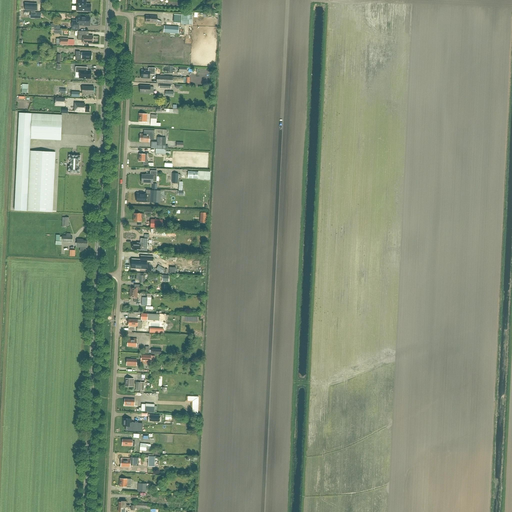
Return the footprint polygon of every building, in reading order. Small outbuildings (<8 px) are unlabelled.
[(91,12),(91,4),(86,4),(86,0),(77,0),(77,11),(91,12)] [(192,25),(192,15),(181,15),(181,24),(192,25)] [(89,17),(88,17),(86,17),(86,18),(81,17),(82,16),(77,16),(77,21),(73,21),(72,29),(79,29),(79,25),(90,26),(90,18),(89,18),(89,17)] [(161,25),(161,21),(157,21),(157,16),(146,16),(145,23),(157,23),(156,25),(161,25)] [(93,44),(93,36),(85,35),(85,31),(78,31),(78,40),(83,40),(83,44),(93,44)] [(82,54),(81,53),(80,52),(76,52),(75,60),(81,60),(81,59),(92,60),(92,53),(82,53),(82,54)] [(76,67),(75,73),(80,73),(79,79),(91,79),(91,71),(87,71),(87,67),(76,67)] [(155,75),(155,68),(148,68),(148,71),(142,71),(141,78),(150,79),(150,74),(155,75)] [(172,84),(173,77),(163,76),(157,76),(156,83),(165,84),(172,84)] [(55,98),(55,106),(65,106),(65,98),(55,98)] [(90,112),(90,107),(85,107),(85,104),(75,104),(75,112),(90,112)] [(27,211),(32,114),(19,113),(14,210),(27,211)] [(62,141),(63,115),(33,114),(31,139),(62,141)] [(144,134),(140,134),(140,142),(149,142),(149,139),(154,140),(155,131),(144,130),(144,134)] [(56,153),(31,151),(27,210),(53,211),(56,153)] [(148,165),(148,161),(147,161),(147,155),(139,154),(139,161),(143,161),(143,165),(148,165)] [(80,156),(70,155),(69,155),(69,156),(69,161),(69,162),(69,161),(71,162),(70,167),(69,167),(69,173),(68,173),(69,173),(79,173),(79,174),(80,174),(80,173),(80,168),(80,167),(78,167),(79,162),(80,162),(81,156),(80,156)] [(156,182),(157,171),(151,171),(151,175),(148,175),(142,175),(142,183),(152,184),(153,184),(153,181),(156,182)] [(198,171),(198,172),(198,179),(210,180),(210,172),(198,171)] [(156,203),(157,191),(151,191),(151,197),(149,196),(148,197),(147,197),(147,194),(135,193),(135,202),(147,203),(147,202),(150,203),(156,203)] [(144,218),(144,214),(134,214),(134,221),(142,222),(142,218),(144,218)] [(162,228),(162,220),(151,219),(150,228),(162,228)] [(76,247),(80,247),(80,251),(86,251),(86,247),(87,247),(87,241),(83,241),(83,240),(78,239),(77,245),(76,245),(76,247)] [(132,244),(132,249),(137,250),(147,251),(148,239),(141,239),(140,243),(137,243),(137,244),(132,244)] [(132,259),(131,269),(146,270),(147,261),(153,261),(153,257),(147,256),(141,256),(141,260),(132,259)] [(162,273),(165,269),(158,265),(156,269),(162,273)] [(130,292),(138,293),(138,288),(140,288),(140,285),(134,285),(134,288),(130,288),(130,292)] [(137,299),(138,293),(130,292),(130,297),(134,298),(134,302),(138,302),(138,299),(137,299)] [(142,329),(142,322),(138,322),(138,320),(129,319),(128,326),(137,327),(137,328),(142,329)] [(137,347),(137,339),(128,338),(127,345),(129,345),(129,346),(137,347)] [(144,391),(144,383),(136,382),(136,390),(144,391)] [(188,397),(188,402),(193,402),(192,413),(198,413),(199,397),(188,397)] [(145,412),(154,412),(154,405),(146,404),(145,412)] [(123,418),(123,427),(126,427),(126,430),(138,431),(139,423),(138,423),(137,422),(135,422),(135,423),(131,423),(131,419),(123,418)] [(150,453),(151,444),(140,443),(140,452),(150,453)] [(138,466),(139,458),(130,457),(130,459),(121,458),(121,467),(130,467),(130,466),(138,466)] [(131,487),(131,479),(120,479),(120,486),(131,487)] [(146,492),(147,484),(138,483),(137,491),(146,492)]
